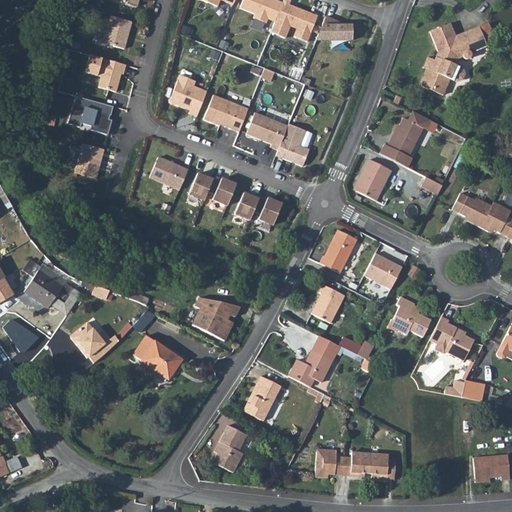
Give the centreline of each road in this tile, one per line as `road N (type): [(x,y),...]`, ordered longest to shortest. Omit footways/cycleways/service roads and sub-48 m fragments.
road 1 (residential): [(165,488),(324,204)]
road 2 (residential): [(138,112),(148,129),(324,204)]
road 3 (residential): [(165,488),(359,511)]
road 4 (residential): [(324,204),(396,24)]
road 5 (unclassified): [(0,368),(45,434),(80,467)]
road 6 (residential): [(437,259),(324,204)]
